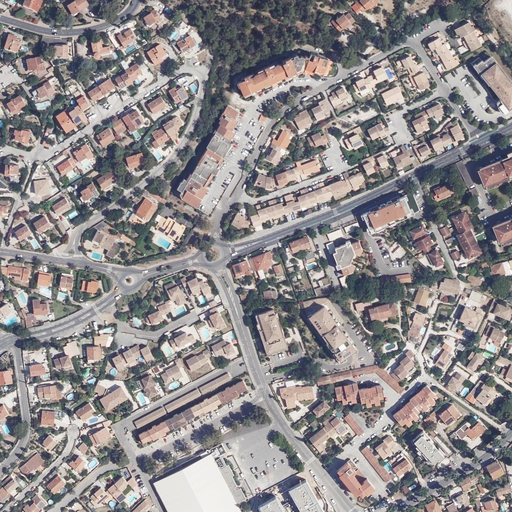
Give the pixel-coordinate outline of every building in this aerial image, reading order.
[(37,11),(41,0),(24,0),(23,3),(30,6),(29,7),(37,11)] [(88,5),(85,0),(75,0),(66,5),(72,14),(88,5)] [(360,0),(361,0),(360,0),(358,0),(355,2),(361,10),(368,4),(370,6),(374,3),(373,1),(375,0),(360,0)] [(368,4),(361,10),(363,12),(370,6),(368,4)] [(161,20),(153,10),(148,13),(150,15),(144,19),(150,26),(157,21),(158,23),(161,20)] [(336,18),(331,21),(338,29),(344,24),(347,26),(351,22),(350,21),(354,18),(350,13),(346,15),(345,14),(338,20),(336,18)] [(351,22),(347,26),(348,27),(356,21),(354,18),(350,21),(351,22)] [(464,36),(474,31),(474,30),(472,26),(471,27),(468,22),(454,30),(457,34),(458,34),(460,38),(464,36)] [(135,37),(130,29),(123,33),(125,36),(123,37),(120,33),(117,35),(123,46),(132,41),(131,40),(135,37)] [(471,51),(481,45),(474,31),(464,36),(466,41),(463,42),(466,48),(469,47),(471,51)] [(15,39),(15,36),(7,34),(4,48),(17,51),(20,41),(15,39)] [(189,46),(195,43),(190,35),(177,43),(182,52),(190,48),(189,46)] [(436,56),(448,50),(442,40),(441,40),(439,37),(428,43),(431,50),(432,49),(434,48),(436,51),(434,52),(436,56)] [(101,55),(109,54),(110,54),(109,46),(102,47),(101,41),(91,43),(94,58),(96,59),(99,58),(100,55),(101,55)] [(68,46),(62,45),(62,47),(54,46),(53,56),(61,56),(61,59),(67,59),(68,46)] [(164,52),(159,45),(147,53),(154,65),(160,61),(157,56),(164,52)] [(444,66),(446,70),(457,64),(453,58),(452,58),(448,50),(436,56),(435,56),(437,60),(440,58),(443,62),(440,64),(442,67),(444,66)] [(286,57),(287,59),(285,60),(286,62),(282,64),(279,65),(278,64),(271,67),(270,65),(269,63),(266,64),(267,67),(264,68),(265,70),(258,73),(254,74),(252,76),(251,74),(250,71),(246,73),(247,76),(244,77),(245,79),(241,81),(238,82),(243,95),(250,91),(249,89),(254,87),(255,89),(260,87),(263,86),(270,82),(269,80),(274,78),(275,80),(280,78),(283,76),(284,77),(291,74),(290,72),(295,70),(295,71),(300,69),(304,71),(305,69),(309,70),(310,68),(323,72),(327,60),(323,59),(324,57),(318,55),(317,56),(314,55),(313,57),(309,56),(309,57),(305,56),(304,57),(301,56),(298,57),(297,55),(292,57),(291,55),(286,57)] [(417,71),(419,70),(416,62),(414,63),(412,60),(410,55),(400,60),(402,64),(404,64),(406,68),(407,67),(410,74),(417,71)] [(497,106),(499,109),(500,108),(502,111),(511,104),(511,85),(490,57),(483,61),(482,60),(475,65),(487,80),(491,78),(493,80),(491,82),(501,95),(498,97),(499,99),(498,100),(501,103),(497,106)] [(43,72),(41,58),(27,60),(29,71),(37,70),(37,72),(43,72)] [(487,80),(475,65),(473,62),(470,63),(486,85),(488,84),(491,82),(493,80),(491,78),(487,80)] [(125,71),(126,73),(130,80),(141,72),(136,64),(125,71)] [(374,70),(377,77),(378,80),(386,76),(381,66),(374,70)] [(284,77),(285,79),(291,77),(293,76),(297,74),(296,74),(301,72),(303,72),(304,71),(300,69),(295,71),(295,70),(290,72),(291,74),(284,77)] [(410,74),(409,75),(413,82),(415,80),(413,76),(418,74),(417,71),(410,74)] [(423,72),(418,74),(413,76),(415,80),(420,89),(429,85),(426,80),(427,79),(423,72)] [(120,88),(131,81),(130,80),(126,73),(114,80),(120,88)] [(371,75),(367,76),(368,77),(372,85),(376,83),(373,79),(371,75)] [(372,85),(368,77),(364,79),(363,77),(356,81),(356,83),(353,85),(357,93),(360,91),(359,91),(368,87),(369,89),(373,87),(372,85)] [(270,82),(263,86),(264,88),(281,80),(280,78),(275,80),(274,78),(269,80),(270,82)] [(103,94),(114,88),(108,79),(98,86),(103,94)] [(55,92),(48,81),(42,84),(43,86),(37,90),(39,93),(37,95),(40,99),(50,93),(51,95),(55,92)] [(488,84),(498,97),(501,95),(491,82),(488,84)] [(82,90),(79,86),(78,87),(81,94),(75,97),(83,109),(90,105),(84,94),(82,90)] [(88,92),(93,101),(103,94),(98,86),(88,92)] [(188,95),(183,86),(177,90),(175,86),(169,91),(177,102),(188,95)] [(382,94),(386,103),(392,100),(398,97),(399,100),(404,98),(398,86),(382,94)] [(250,91),(243,95),(244,97),(261,89),(260,87),(255,89),(254,87),(249,89),(250,91)] [(333,96),(330,97),(335,108),(339,107),(337,102),(336,100),(347,95),(344,87),(332,93),(333,96)] [(121,97),(125,101),(130,98),(127,93),(121,97)] [(26,106),(19,95),(7,103),(12,111),(16,109),(17,110),(26,106)] [(160,96),(148,104),(154,113),(167,105),(160,96)] [(331,109),(326,99),(318,102),(319,105),(312,108),(318,121),(326,117),(324,112),(331,109)] [(439,103),(426,110),(429,116),(433,114),(436,118),(440,116),(439,114),(439,113),(443,111),(439,103)] [(83,115),(76,104),(71,107),(72,108),(66,111),(66,112),(74,125),(81,120),(82,123),(86,120),(83,115)] [(238,111),(226,104),(211,132),(213,133),(211,136),(212,137),(213,138),(211,142),(204,155),(205,156),(204,159),(202,158),(200,161),(202,162),(200,166),(198,165),(193,176),(189,182),(187,181),(185,180),(183,183),(182,182),(178,190),(182,192),(182,193),(185,195),(184,197),(199,205),(206,192),(205,191),(207,187),(205,186),(214,169),(216,170),(218,167),(219,163),(218,162),(229,142),(230,143),(232,139),(230,138),(228,137),(232,130),(231,129),(233,126),(231,125),(234,118),(233,117),(236,112),(238,112),(238,111)] [(492,113),(498,110),(493,104),(488,108),(492,113)] [(309,124),(314,122),(307,109),(300,113),(301,116),(295,119),(300,129),(309,124)] [(425,119),(429,116),(426,110),(414,115),(415,117),(416,119),(411,121),(417,133),(424,129),(423,127),(428,125),(425,119)] [(131,132),(136,129),(134,125),(142,121),(136,111),(127,117),(126,115),(122,118),(131,132)] [(74,125),(66,112),(55,120),(64,134),(75,127),(74,125)] [(163,125),(173,142),(178,139),(172,129),(180,124),(176,117),(163,125)] [(117,136),(126,130),(120,120),(114,124),(113,122),(110,125),(117,136)] [(134,125),(136,129),(144,124),(142,121),(134,125)] [(386,136),(391,134),(387,126),(383,128),(380,123),(367,129),(372,139),(385,133),(386,136)] [(452,126),(449,123),(445,127),(446,130),(449,129),(455,141),(463,137),(456,124),(454,125),(452,126)] [(363,131),(360,126),(354,129),(356,135),(346,139),(350,149),(354,147),(358,145),(359,142),(362,140),(359,134),(363,131)] [(162,128),(158,131),(159,132),(154,135),(153,135),(156,140),(153,142),(156,147),(168,139),(162,128)] [(30,131),(22,129),(21,129),(21,130),(14,129),(13,134),(15,134),(15,138),(24,140),(24,142),(28,143),(30,131)] [(114,140),(108,130),(96,138),(103,147),(114,140)] [(273,139),(271,142),(272,143),(281,148),(283,148),(284,146),(286,147),(290,141),(288,139),(290,134),(283,130),(277,140),(273,139)] [(328,141),(325,134),(321,135),(319,131),(307,137),(312,147),(323,141),(324,143),(328,141)] [(434,149),(439,147),(443,145),(444,146),(449,144),(448,143),(452,141),(448,133),(443,135),(441,132),(434,136),(435,138),(430,140),(434,149)] [(358,145),(354,147),(355,149),(364,145),(362,140),(359,142),(358,145)] [(218,162),(219,163),(231,143),(230,143),(229,142),(218,162)] [(281,148),(272,143),(270,146),(273,148),(271,152),(269,155),(267,154),(265,158),(275,163),(278,158),(281,152),(280,151),(281,148)] [(93,156),(86,144),(74,153),(80,162),(86,157),(88,160),(93,156)] [(413,147),(418,159),(430,153),(426,146),(421,148),(419,149),(418,148),(417,145),(413,147)] [(404,166),(412,162),(412,161),(411,158),(406,148),(402,150),(403,153),(394,158),(398,167),(403,165),(404,166)] [(372,156),(374,160),(377,158),(382,167),(389,164),(382,151),(372,156)] [(141,153),(126,158),(129,168),(139,165),(139,164),(145,162),(141,153)] [(511,155),(510,156),(482,167),(483,172),(481,172),(488,189),(511,179),(511,155)] [(371,161),(374,160),(372,156),(361,160),(368,174),(375,171),(371,161)] [(463,159),(456,162),(469,186),(475,183),(463,159)] [(317,160),(301,165),(298,167),(301,175),(304,174),(305,175),(313,171),(320,168),(317,160)] [(67,174),(78,168),(74,162),(70,165),(68,162),(56,168),(61,175),(65,172),(67,174)] [(21,172),(21,164),(7,164),(7,175),(13,175),(13,172),(21,172)] [(205,186),(207,187),(214,174),(216,175),(220,168),(218,167),(216,170),(214,169),(205,186)] [(297,176),(301,175),(298,167),(276,175),(278,180),(280,185),(289,182),(289,180),(297,178),(297,176)] [(118,183),(110,172),(97,180),(103,190),(109,185),(111,187),(118,183)] [(360,182),(365,180),(361,172),(357,174),(357,173),(349,176),(347,172),(343,174),(346,180),(349,188),(353,186),(357,184),(361,183),(360,182)] [(270,188),(270,185),(271,179),(272,177),(268,177),(259,173),(255,183),(265,186),(265,187),(266,188),(270,188)] [(35,195),(43,193),(42,190),(48,189),(47,180),(33,182),(35,195)] [(334,196),(335,198),(340,196),(339,193),(346,190),(347,193),(351,191),(349,188),(346,180),(342,182),(342,180),(330,185),(334,196)] [(314,191),(318,202),(322,201),(322,200),(329,196),(330,198),(334,196),(330,185),(326,187),(324,182),(317,185),(318,189),(314,191)] [(98,195),(91,183),(85,186),(86,188),(79,192),(82,195),(80,196),(83,201),(91,196),(93,198),(98,195)] [(449,183),(439,188),(438,186),(433,189),(436,195),(433,196),(435,200),(453,191),(449,183)] [(470,189),(473,196),(480,193),(476,186),(470,189)] [(165,201),(149,191),(144,188),(139,194),(132,200),(135,203),(143,196),(146,197),(148,194),(163,203),(165,201)] [(299,201),(302,208),(306,207),(306,205),(313,203),(314,204),(318,202),(314,191),(309,193),(307,188),(300,191),(302,195),(298,197),(299,201)] [(374,203),(362,209),(369,225),(413,207),(404,190),(395,194),(374,203)] [(183,200),(197,208),(199,205),(184,197),(185,195),(182,193),(181,195),(183,200)] [(283,207),(286,214),(302,208),(299,201),(295,203),(292,194),(284,197),(287,205),(283,207)] [(144,197),(135,213),(143,217),(148,219),(156,204),(144,197)] [(70,206),(65,198),(52,205),(57,212),(70,206)] [(266,208),(269,219),(273,218),(272,217),(282,214),(283,215),(286,214),(283,207),(282,202),(277,204),(275,199),(268,202),(270,206),(266,208)] [(8,200),(0,200),(0,215),(2,216),(2,213),(6,213),(7,206),(8,206),(8,200)] [(265,221),(269,219),(266,208),(261,209),(259,205),(255,205),(256,209),(253,211),(254,215),(250,217),(252,223),(253,227),(261,224),(261,223),(260,221),(264,219),(265,221)] [(453,217),(457,224),(468,219),(466,215),(462,217),(460,213),(453,217)] [(244,227),(249,227),(249,224),(249,220),(245,220),(245,219),(236,214),(231,223),(240,228),(241,226),(244,227)] [(44,215),(33,222),(39,231),(49,224),(44,215)] [(155,227),(158,228),(159,226),(162,228),(162,229),(165,231),(169,233),(168,234),(175,237),(176,235),(180,238),(187,227),(182,224),(181,225),(175,221),(173,224),(166,219),(162,216),(155,227)] [(511,217),(506,220),(508,225),(504,226),(503,225),(499,227),(498,224),(494,225),(503,246),(511,242),(511,217)] [(468,219),(457,224),(461,233),(468,228),(470,228),(472,227),(468,219)] [(347,233),(361,228),(358,221),(345,227),(347,233)] [(95,226),(92,228),(97,230),(100,232),(104,229),(107,225),(102,222),(98,224),(95,226)] [(31,232),(26,224),(15,231),(20,239),(26,235),(31,232)] [(418,240),(425,236),(423,233),(427,232),(423,224),(411,229),(415,237),(417,237),(418,240)] [(344,235),(341,228),(327,234),(330,241),(344,235)] [(468,238),(472,236),(468,228),(461,233),(457,234),(461,242),(468,238)] [(129,242),(134,244),(136,242),(119,231),(116,236),(128,243),(129,242)] [(114,239),(100,232),(97,240),(102,243),(102,245),(109,248),(107,254),(113,257),(120,244),(113,241),(114,239)] [(307,260),(315,257),(312,248),(308,236),(305,237),(304,235),(301,237),(300,236),(299,236),(300,238),(299,238),(302,248),(303,250),(304,252),(307,260)] [(424,251),(431,248),(429,244),(432,243),(428,235),(425,236),(418,240),(417,240),(420,244),(424,243),(425,246),(423,248),(424,251)] [(302,248),(299,238),(285,243),(286,245),(289,243),(289,245),(287,246),(287,247),(285,248),(288,256),(294,254),(293,251),(302,248)] [(461,242),(465,250),(476,244),(474,240),(470,242),(468,238),(461,242)] [(344,274),(353,271),(352,267),(353,264),(350,263),(349,259),(351,254),(354,252),(360,255),(359,251),(363,249),(359,240),(351,243),(350,240),(346,241),(347,243),(335,248),(333,242),(327,244),(331,254),(334,253),(338,264),(337,264),(338,268),(341,267),(344,274)] [(476,244),(465,250),(469,258),(476,254),(474,250),(478,249),(476,244)] [(433,251),(431,248),(424,251),(426,255),(427,254),(433,265),(435,264),(443,260),(437,249),(433,251)] [(260,262),(262,268),(273,264),(271,258),(272,258),(270,251),(261,255),(263,261),(260,262)] [(301,253),(305,266),(307,265),(306,262),(315,259),(315,257),(307,260),(304,252),(301,253)] [(261,278),(265,276),(262,268),(260,262),(263,261),(261,255),(250,259),(252,265),(256,263),(258,269),(261,278)] [(233,265),(235,273),(245,270),(246,273),(247,274),(251,273),(247,260),(233,265)] [(295,267),(293,261),(287,263),(289,269),(295,267)] [(506,274),(507,273),(504,261),(501,262),(491,265),(493,271),(491,271),(492,276),(505,272),(506,274)] [(273,266),(276,273),(283,271),(281,264),(273,266)] [(28,280),(30,269),(9,266),(8,268),(7,275),(22,277),(22,279),(28,280)] [(40,273),(38,283),(45,284),(45,285),(50,286),(51,278),(44,276),(45,273),(40,273)] [(62,274),(60,285),(68,286),(67,289),(72,289),(74,276),(73,276),(73,275),(62,273),(62,274)] [(352,288),(347,275),(340,278),(345,290),(352,288)] [(324,284),(330,282),(328,276),(322,278),(322,279),(324,284)] [(482,281),(481,280),(471,276),(470,276),(468,280),(479,285),(479,284),(481,284),(482,281)] [(186,279),(188,284),(192,292),(201,288),(203,291),(204,294),(211,291),(208,284),(207,284),(206,282),(204,282),(203,279),(198,281),(196,277),(191,279),(190,277),(186,279)] [(442,281),(440,288),(459,293),(460,281),(456,279),(445,277),(444,281),(442,281)] [(438,280),(435,281),(432,288),(440,289),(440,288),(442,281),(443,278),(438,280)] [(91,281),(84,280),(83,289),(87,290),(87,291),(96,292),(97,286),(98,286),(99,281),(91,280),(91,281)] [(285,281),(275,284),(281,299),(288,299),(286,294),(293,292),(291,284),(286,286),(285,281)] [(173,282),(164,286),(171,301),(175,299),(178,305),(185,301),(178,285),(175,286),(173,282)] [(318,296),(334,292),(330,282),(324,284),(321,286),(320,286),(314,288),(318,296)] [(414,300),(424,305),(429,294),(431,295),(432,291),(421,286),(414,300)] [(272,296),(275,296),(274,290),(271,290),(271,289),(263,291),(264,298),(272,297),(272,296)] [(472,294),(471,297),(480,301),(484,294),(474,290),(472,294)] [(239,293),(241,300),(246,299),(247,299),(250,298),(248,291),(239,293)] [(32,299),(33,304),(33,310),(38,309),(39,313),(39,314),(47,313),(46,303),(39,304),(39,299),(32,299)] [(357,311),(364,310),(364,309),(372,307),(370,300),(355,303),(357,311)] [(393,301),(372,307),(364,309),(364,310),(367,319),(396,312),(393,301)] [(498,304),(493,301),(489,311),(497,315),(498,314),(500,315),(499,316),(505,319),(510,309),(498,304)] [(6,303),(0,306),(0,315),(3,314),(4,315),(11,311),(6,303)] [(166,303),(160,306),(164,314),(169,311),(166,303)] [(322,304),(306,315),(338,361),(354,351),(322,304)] [(273,306),(255,312),(268,355),(288,349),(273,306)] [(479,319),(481,319),(484,314),(466,306),(461,319),(466,321),(477,325),(479,319)] [(210,311),(211,312),(213,315),(210,316),(212,319),(216,328),(218,326),(220,330),(227,327),(216,308),(210,311)] [(149,316),(146,318),(148,323),(152,322),(153,324),(164,318),(162,315),(160,310),(159,310),(149,315),(149,316)] [(396,312),(367,319),(367,321),(396,313),(396,312)] [(410,324),(410,331),(410,332),(418,336),(426,318),(417,313),(415,319),(416,320),(415,322),(409,320),(409,321),(410,321),(410,323),(413,324),(413,325),(410,324)] [(478,328),(481,319),(479,319),(477,325),(466,321),(465,323),(478,328)] [(490,338),(493,339),(496,340),(495,342),(501,344),(505,334),(490,326),(486,335),(490,337),(490,338)] [(180,335),(170,340),(173,347),(178,344),(179,346),(190,340),(192,343),(196,341),(193,334),(189,336),(186,332),(182,334),(182,335),(181,336),(180,335)] [(96,343),(101,343),(102,343),(103,346),(107,347),(107,346),(110,335),(102,335),(102,336),(96,337),(96,343)] [(467,343),(458,339),(456,342),(458,344),(457,346),(462,350),(467,343)] [(224,340),(211,346),(214,352),(217,350),(220,355),(224,353),(223,352),(225,351),(226,352),(227,355),(235,351),(230,343),(227,345),(224,340)] [(380,347),(383,354),(398,348),(395,341),(380,347)] [(75,342),(69,344),(74,356),(80,354),(75,342)] [(452,347),(445,342),(442,346),(445,348),(435,363),(437,365),(438,363),(439,364),(443,367),(452,353),(449,351),(452,347)] [(74,356),(69,344),(66,345),(67,347),(63,348),(66,357),(54,360),(56,369),(69,365),(68,362),(71,362),(69,358),(74,356)] [(112,357),(118,368),(125,365),(124,363),(128,361),(129,363),(136,359),(135,358),(143,354),(146,360),(153,357),(148,346),(144,347),(141,349),(140,347),(138,344),(130,348),(127,350),(116,356),(112,357)] [(102,359),(101,346),(96,347),(88,347),(89,358),(95,357),(95,359),(102,359)] [(196,355),(186,360),(192,370),(201,365),(201,364),(206,361),(207,360),(207,359),(206,359),(211,356),(207,349),(202,351),(203,353),(197,356),(196,355)] [(400,362),(401,363),(394,369),(395,370),(392,374),(391,374),(398,382),(399,381),(404,376),(406,379),(411,375),(409,372),(415,367),(413,364),(414,363),(410,358),(414,355),(409,350),(405,353),(407,355),(400,362)] [(472,359),(467,365),(473,370),(483,356),(473,350),(468,357),(472,359)] [(180,359),(175,361),(177,364),(165,370),(166,372),(161,374),(166,383),(171,381),(170,378),(173,376),(175,380),(183,375),(179,368),(183,365),(180,359)] [(511,364),(501,359),(500,364),(510,368),(509,371),(507,370),(504,375),(511,378),(511,364)] [(42,363),(29,365),(31,375),(46,373),(46,366),(42,367),(42,363)] [(405,388),(378,364),(332,374),(332,379),(332,380),(340,378),(340,377),(343,376),(344,377),(365,373),(366,374),(376,372),(400,393),(405,388)] [(0,383),(12,382),(11,374),(10,374),(10,370),(0,370),(0,383)] [(148,372),(141,376),(142,378),(141,378),(145,386),(143,388),(148,398),(157,393),(154,386),(152,383),(154,383),(150,374),(149,375),(148,372)] [(466,377),(458,372),(456,375),(457,376),(456,378),(455,377),(453,376),(446,387),(452,391),(455,387),(456,388),(461,382),(462,382),(466,377)] [(228,373),(199,388),(200,390),(201,389),(201,388),(228,373)] [(200,390),(203,394),(231,379),(228,373),(201,388),(201,389),(200,390)] [(332,379),(332,374),(318,377),(319,380),(319,381),(321,384),(330,382),(330,380),(332,380),(332,379)] [(190,407),(195,417),(199,415),(198,414),(203,411),(204,412),(216,406),(215,405),(223,401),(224,402),(238,394),(238,393),(242,391),(243,392),(248,389),(243,380),(236,383),(237,386),(222,393),(221,391),(211,397),(212,399),(197,407),(196,404),(190,407)] [(470,393),(466,398),(472,403),(476,398),(484,404),(491,395),(489,394),(490,393),(494,396),(497,392),(493,389),(494,388),(490,385),(489,386),(485,383),(482,387),(484,388),(480,392),(478,390),(484,383),(480,380),(470,393)] [(369,393),(367,387),(358,389),(356,382),(347,384),(349,391),(345,392),(344,385),(335,387),(337,399),(341,398),(342,400),(347,399),(356,397),(355,395),(359,394),(361,401),(365,400),(365,402),(370,401),(374,401),(379,400),(378,397),(382,397),(380,384),(371,386),(372,393),(369,393)] [(237,386),(236,383),(221,391),(222,393),(237,386)] [(59,389),(58,385),(38,387),(39,399),(56,398),(56,399),(62,398),(61,389),(59,389)] [(284,397),(285,397),(286,406),(295,404),(294,396),(298,395),(298,397),(298,399),(305,398),(313,396),(311,385),(302,387),(296,388),(296,386),(296,385),(286,386),(286,389),(280,390),(281,394),(281,395),(282,396),(283,397),(284,397)] [(421,398),(416,393),(409,399),(410,400),(403,406),(407,411),(405,414),(400,408),(393,414),(401,424),(404,421),(406,423),(410,420),(413,417),(416,414),(415,412),(418,409),(421,406),(422,408),(426,404),(429,402),(433,399),(431,397),(435,394),(426,385),(419,390),(424,396),(421,398)] [(99,395),(105,398),(113,393),(97,386),(94,391),(100,393),(99,395)] [(105,398),(101,401),(107,412),(128,400),(122,389),(113,393),(105,398)] [(198,390),(197,389),(165,406),(166,408),(167,407),(166,406),(198,390)] [(166,408),(168,412),(201,395),(198,390),(166,406),(167,407),(166,408)] [(199,403),(196,404),(197,407),(212,399),(211,397),(199,403)] [(316,413),(318,416),(329,407),(326,403),(330,400),(328,397),(313,409),(316,413)] [(89,403),(76,412),(79,416),(80,415),(84,421),(96,413),(89,403)] [(446,419),(448,423),(460,414),(452,404),(449,407),(447,404),(440,410),(442,412),(440,415),(445,420),(446,419)] [(163,407),(134,422),(138,428),(136,423),(163,408),(163,407)] [(190,419),(195,417),(190,407),(184,411),(185,413),(170,420),(169,418),(167,419),(159,424),(160,426),(145,433),(144,431),(138,434),(143,444),(147,442),(146,441),(152,439),(152,440),(164,433),(164,432),(172,427),(173,428),(185,422),(184,421),(189,418),(190,419)] [(136,423),(138,428),(166,413),(163,408),(136,423)] [(54,418),(56,418),(56,412),(43,411),(42,424),(54,425),(54,418)] [(185,413),(184,411),(169,418),(170,420),(185,413)] [(438,414),(435,411),(425,419),(430,425),(437,419),(435,416),(438,414)] [(349,413),(344,417),(358,435),(364,431),(349,413)] [(330,434),(330,435),(338,429),(342,434),(348,429),(338,415),(336,417),(331,421),(324,426),(330,434)] [(471,429),(466,423),(456,432),(462,439),(468,434),(472,438),(476,435),(477,436),(485,429),(479,422),(471,429)] [(159,424),(144,431),(145,433),(160,426),(159,424)] [(323,440),(330,434),(324,426),(310,436),(321,450),(327,445),(323,440)] [(93,434),(92,432),(89,433),(94,445),(110,437),(105,427),(95,432),(93,434)] [(443,451),(421,428),(412,439),(431,462),(443,451)] [(49,434),(43,441),(44,441),(42,443),(50,450),(56,443),(57,442),(49,434)] [(384,440),(390,447),(396,443),(390,435),(383,439),(384,440)] [(392,450),(390,448),(390,447),(384,440),(375,447),(383,457),(392,450)] [(89,448),(84,443),(79,446),(83,452),(89,448)] [(392,478),(383,466),(368,445),(362,450),(386,482),(392,478)] [(393,452),(392,450),(383,457),(384,459),(393,452)] [(154,483),(168,511),(240,511),(236,503),(246,499),(241,489),(237,491),(235,487),(237,485),(232,476),(234,475),(229,465),(227,466),(222,458),(220,458),(219,456),(214,459),(211,454),(207,455),(205,452),(156,477),(158,481),(154,483)] [(37,453),(19,468),(25,475),(33,469),(34,470),(44,462),(40,457),(41,457),(37,453)] [(76,456),(71,463),(75,467),(74,469),(78,473),(85,465),(84,464),(87,461),(80,455),(78,458),(76,456)] [(336,470),(342,477),(344,476),(357,493),(358,492),(361,495),(366,491),(367,492),(374,487),(367,478),(359,468),(356,470),(351,474),(349,472),(354,467),(357,465),(351,458),(336,470)] [(400,463),(399,461),(392,466),(399,475),(412,465),(407,458),(400,463)] [(504,471),(497,460),(482,469),(483,471),(485,470),(486,472),(489,470),(493,477),(504,471)] [(476,475),(475,473),(459,481),(463,489),(479,480),(478,479),(476,475)] [(59,475),(49,485),(56,493),(67,483),(59,475)] [(344,476),(342,477),(355,494),(357,493),(344,476)] [(122,479),(108,491),(113,497),(116,495),(119,498),(123,494),(121,493),(126,488),(125,487),(128,485),(122,479)] [(504,494),(511,492),(510,482),(496,489),(499,499),(505,498),(504,494)] [(483,494),(486,493),(484,489),(481,484),(478,485),(483,494)] [(0,499),(5,495),(7,498),(12,494),(4,486),(0,489),(0,499)] [(113,497),(108,491),(105,494),(100,489),(99,490),(95,494),(90,498),(92,500),(90,502),(95,508),(107,497),(110,500),(113,497)] [(29,504),(25,508),(28,511),(37,511),(47,504),(38,495),(33,499),(35,502),(31,506),(29,504)] [(428,511),(438,511),(441,511),(434,498),(428,501),(428,502),(424,504),(428,511)] [(485,505),(481,506),(482,511),(484,511),(488,511),(487,509),(493,507),(493,509),(497,508),(494,498),(490,499),(489,498),(485,499),(485,501),(483,501),(485,505)] [(143,502),(134,511),(135,511),(144,511),(148,508),(143,502)] [(449,511),(450,511),(458,510),(454,503),(447,506),(449,511)]
